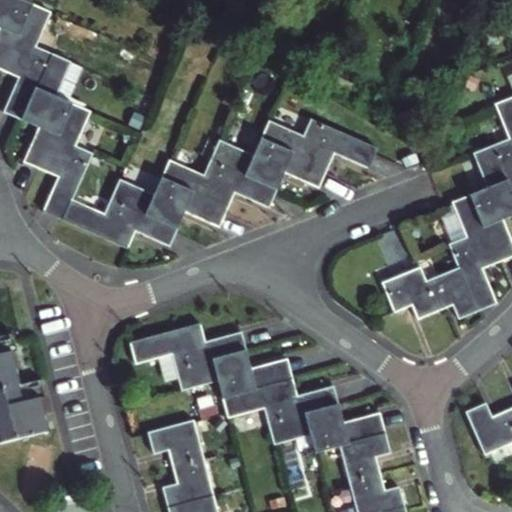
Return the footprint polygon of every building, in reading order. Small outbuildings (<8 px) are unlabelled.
[(302,141),(269,126),(254,158),(220,143),(204,177),(169,162),(153,197),(119,182),(104,213),(71,199),(90,154),(72,146),(87,112),(56,98),(70,63),(35,48),(50,13),(21,0),(0,0),(0,69),(20,78),(5,113),(39,129),(25,163),(59,178),(44,212),(127,249),(135,231),(169,247),(185,212),(219,227),(234,194),(268,209),(285,174),(318,189),(334,155),(367,170),(374,154),(310,125),(302,141)] [(239,17),(245,0),(213,0),(211,5),(239,17)] [(341,72),(333,84),(348,94),(355,81),(341,72)] [(511,98),(499,104),(511,139),(475,155),(489,190),(454,204),(468,239),(452,245),(461,269),(427,283),(421,269),(383,285),(395,313),(411,307),(416,319),(454,305),(460,318),(496,305),(482,271),(511,258),(511,246),(502,221),(511,217),(511,98)] [(435,164),(440,154),(434,151),(430,161),(435,164)] [(199,326),(132,345),(137,364),(173,354),(183,391),(219,381),(230,418),(265,408),(275,443),(310,433),(315,450),(340,443),(360,511),(373,511),(386,509),(387,511),(404,511),(398,488),(386,491),(376,458),(390,454),(378,415),(343,424),(333,388),(298,398),(287,360),(251,370),(240,333),(204,343),(199,326)] [(6,337),(0,338),(0,445),(48,433),(37,388),(21,391),(6,337)] [(485,406),(467,414),(485,455),(511,443),(511,411),(492,420),(485,406)] [(216,511),(192,424),(149,436),(154,456),(169,452),(178,486),(163,490),(169,511),(216,511)]
